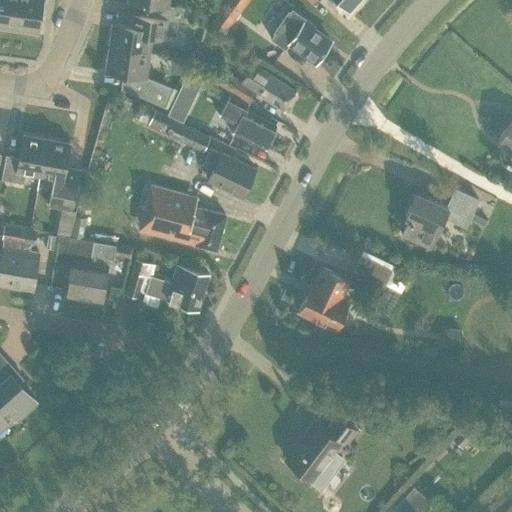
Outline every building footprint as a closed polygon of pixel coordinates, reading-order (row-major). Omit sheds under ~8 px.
[(0,0),(0,25),(13,27),(16,0),(0,0)] [(16,0),(13,27),(37,31),(41,0),(16,0)] [(131,0),(153,3),(152,15),(166,17),(185,20),(187,7),(167,5),(168,0),(131,0)] [(247,0),(223,0),(210,19),(225,31),(247,0)] [(289,42),(315,61),(330,39),(316,29),(318,27),(291,8),(289,10),(288,9),(273,31),(274,32),(271,37),(285,47),(289,42)] [(112,22),(109,46),(149,52),(151,31),(164,33),(166,17),(152,15),(151,15),(140,13),(138,25),(112,22)] [(277,65),(283,52),(251,35),(245,47),(277,65)] [(145,76),(149,52),(109,46),(105,70),(131,74),(129,90),(164,106),(173,87),(145,76)] [(283,109),(296,90),(252,62),(240,81),(221,69),(214,81),(249,102),(256,91),(283,109)] [(188,69),(174,97),(189,105),(203,77),(188,69)] [(229,92),(218,113),(237,122),(232,131),(264,147),(276,124),(246,109),(249,102),(229,92)] [(146,123),(166,132),(173,118),(173,116),(140,100),(136,111),(149,117),(146,123)] [(209,135),(173,118),(166,132),(202,149),(209,135)] [(511,119),(497,139),(511,149),(511,119)] [(39,174),(46,137),(22,132),(18,156),(5,154),(1,178),(23,182),(25,172),(39,174)] [(69,141),(46,137),(39,174),(53,177),(48,204),(61,207),(73,209),(80,167),(65,165),(69,141)] [(241,195),(254,167),(221,151),(220,152),(209,146),(202,162),(213,168),(208,179),(241,195)] [(150,182),(138,228),(216,249),(226,212),(194,203),(196,195),(150,182)] [(447,204),(416,191),(405,216),(409,218),(402,233),(429,245),(443,215),(465,225),(478,197),(455,187),(447,204)] [(0,282),(14,285),(23,228),(4,225),(1,238),(12,240),(11,246),(2,245),(0,255),(0,282)] [(35,230),(23,228),(14,285),(32,288),(38,251),(29,249),(30,243),(33,243),(35,230)] [(65,294),(84,297),(93,240),(69,236),(58,234),(54,258),(70,261),(65,294)] [(115,244),(93,240),(84,297),(102,300),(108,263),(98,261),(99,255),(113,258),(115,244)] [(117,244),(116,253),(129,255),(130,246),(117,244)] [(198,308),(209,273),(176,263),(171,280),(150,274),(154,263),(136,257),(125,292),(137,295),(140,287),(146,289),(145,291),(166,298),(198,308)] [(387,263),(381,281),(399,288),(406,270),(387,263)] [(349,278),(321,265),(313,282),(311,281),(297,309),(336,328),(350,299),(341,295),(349,278)] [(16,417),(34,400),(12,375),(16,371),(4,358),(0,362),(0,425),(13,414),(16,417)] [(286,458),(313,479),(340,443),(343,445),(355,430),(337,416),(325,431),(314,422),(286,458)] [(400,511),(422,511),(432,503),(413,486),(394,506),(400,511)]
